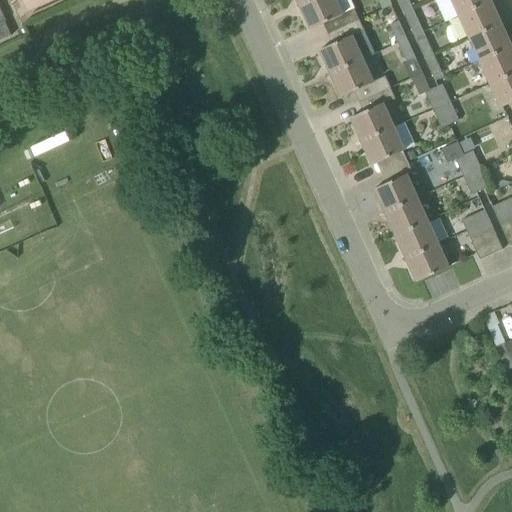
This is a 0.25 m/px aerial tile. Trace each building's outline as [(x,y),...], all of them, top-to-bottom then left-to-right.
[(323,24),(328,34),(359,20),(355,10),(343,16),(336,0),(313,0),(299,6),(310,30),(323,24)] [(397,0),(404,13),(412,9),(408,0),(397,0)] [(491,1),(490,0),(451,0),(458,16),(491,1)] [(491,1),(458,16),(469,39),(501,24),(491,1)] [(407,39),(391,6),(383,9),(383,10),(377,12),(384,28),(389,25),(398,43),(407,39)] [(0,7),(0,40),(11,36),(5,21),(6,21),(0,7)] [(421,27),(412,9),(404,13),(412,31),(421,27)] [(363,59),(364,60),(375,55),(359,20),(328,34),(332,45),(319,51),(330,74),(363,59)] [(511,47),(501,24),(469,39),(479,62),(511,47)] [(416,41),(425,59),(433,55),(425,37),(416,41)] [(406,62),(403,63),(410,79),(412,78),(423,73),(407,39),(398,43),(406,62)] [(511,47),(479,62),(490,85),(511,74),(511,47)] [(433,55),(425,59),(433,77),(442,73),(433,55)] [(354,92),(359,102),(390,88),(386,78),(374,83),(364,60),(363,59),(330,74),(341,98),(354,92)] [(432,109),(441,105),(433,88),(430,90),(423,73),(412,78),(420,95),(425,93),(432,109)] [(511,102),(511,74),(490,85),(500,108),(511,102)] [(433,88),(441,105),(450,101),(442,84),(433,88)] [(350,119),(361,142),(394,127),(383,104),(395,99),(390,88),(359,102),(363,112),(350,119)] [(459,119),(450,101),(441,105),(450,124),(459,119)] [(441,105),(432,109),(441,128),(450,124),(441,105)] [(394,127),(361,142),(372,166),(404,151),(394,127)] [(441,149),(447,163),(455,159),(463,177),(472,173),(459,144),(458,142),(441,149)] [(474,150),(471,151),(464,155),(472,173),(482,168),(474,150)] [(472,173),(481,191),(490,187),(482,168),(472,173)] [(472,173),(463,177),(471,195),(481,191),(472,173)] [(384,213),(417,198),(406,175),(374,190),(384,213)] [(511,197),(492,207),(497,218),(511,210),(511,197)] [(417,198),(384,213),(395,236),(427,221),(417,198)] [(490,221),(485,210),(462,220),(465,227),(442,237),(444,241),(466,231),(467,231),(490,221)] [(511,210),(497,218),(500,225),(501,228),(511,222),(511,210)] [(427,221),(395,236),(405,259),(438,245),(427,221)] [(494,231),(490,221),(467,231),(471,241),(483,236),(494,231)] [(511,222),(501,228),(510,246),(511,245),(511,222)] [(503,250),(494,231),(483,236),(491,255),(503,250)] [(471,241),(477,254),(480,260),(491,255),(483,236),(471,241)] [(438,245),(405,259),(416,283),(449,268),(438,245)] [(511,339),(506,342),(503,344),(511,363),(511,339)]
